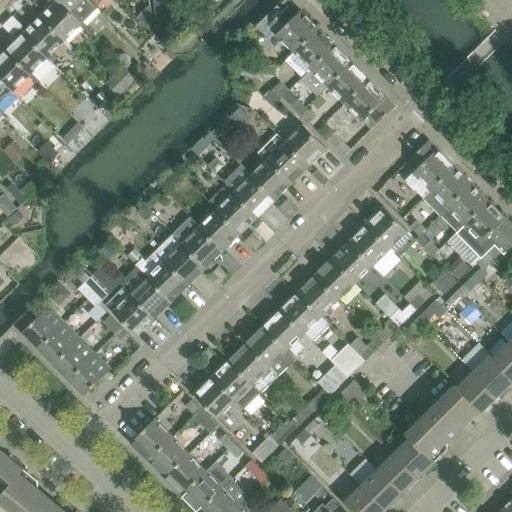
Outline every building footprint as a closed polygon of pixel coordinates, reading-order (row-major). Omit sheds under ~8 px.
[(64,41),(82,23),(71,11),(70,12),(58,0),(57,0),(58,0),(41,17),(64,41)] [(57,0),(58,0),(57,0),(58,0),(70,12),(71,11),(82,23),(83,24),(94,13),(100,7),(92,0),(57,0)] [(149,0),(141,0),(131,11),(149,30),(153,26),(151,5),(150,5),(150,0),(149,0)] [(160,0),(156,0),(154,2),(156,23),(160,27),(174,14),(160,0)] [(278,5),(256,27),(266,37),(272,30),(294,52),(318,29),(300,11),(295,16),(286,7),(283,11),(278,5)] [(8,21),(18,31),(22,26),(13,16),(8,21)] [(41,17),(24,34),(47,58),(64,41),(41,17)] [(12,36),(18,31),(8,21),(3,26),(12,36)] [(302,78),(311,69),(335,46),(318,29),(294,52),(285,61),(302,78)] [(30,74),(47,58),(24,34),(7,50),(30,74)] [(311,69),(328,86),(352,63),(335,46),(311,69)] [(7,50),(0,56),(0,77),(13,91),(30,74),(7,50)] [(328,86),(345,103),(368,80),(352,63),(328,86)] [(134,66),(129,71),(138,80),(145,72),(140,67),(134,66)] [(0,104),(13,91),(0,77),(0,104)] [(395,106),(368,80),(345,103),(362,121),(368,116),(376,124),(395,106)] [(264,82),(257,89),(264,97),(271,89),(264,82)] [(270,91),(279,100),(283,97),(289,91),(280,82),(270,91)] [(279,101),(270,91),(264,97),(273,107),(279,101)] [(289,91),(283,97),(291,106),(297,99),(289,91)] [(297,99),(291,106),(300,114),(306,108),(297,99)] [(300,114),(309,123),(315,117),(306,108),(300,114)] [(326,141),(334,133),(325,124),(317,132),(326,141)] [(303,125),(285,142),(309,166),(327,149),(303,125)] [(309,166),(285,142),(278,135),(260,153),(267,160),(268,159),(292,183),(309,166)] [(418,167),(405,180),(423,198),(431,190),(454,167),(428,140),(410,158),(418,167)] [(60,153),(48,141),(38,151),(50,163),(60,153)] [(26,152),(17,144),(7,153),(16,162),(26,152)] [(268,159),(267,160),(251,176),(275,200),(292,183),(268,159)] [(431,190),(423,198),(440,215),(447,207),(471,184),(454,167),(431,190)] [(311,175),(321,185),(327,179),(317,169),(311,175)] [(229,190),(233,194),(234,193),(257,217),(275,200),(251,176),(236,191),(232,187),(229,190)] [(12,184),(7,189),(22,204),(27,199),(12,184)] [(447,207),(440,215),(457,232),(464,225),(488,201),(471,184),(447,207)] [(233,194),(217,210),(240,234),(257,217),(234,193),(233,194)] [(0,206),(9,216),(17,208),(17,207),(4,194),(0,197),(0,206)] [(287,199),(282,204),(292,214),(297,209),(287,199)] [(464,225),(457,232),(482,258),(486,254),(495,246),(501,252),(504,255),(511,246),(511,224),(488,201),(464,225)] [(287,219),(292,214),(282,204),(277,209),(287,219)] [(384,207),(366,225),(390,249),(399,258),(417,240),(415,239),(384,207)] [(18,209),(9,218),(15,225),(25,217),(18,209)] [(201,225),(199,227),(223,251),(240,234),(217,210),(201,225)] [(206,268),(223,251),(199,227),(189,217),(172,234),(206,268)] [(416,220),(410,226),(419,236),(422,233),(425,229),(416,220)] [(366,225),(349,242),(373,266),(390,249),(366,225)] [(253,233),(248,238),(258,247),(263,243),(253,233)] [(206,268),(172,234),(155,251),(189,285),(206,268)] [(258,247),(248,238),(243,242),(253,252),(258,247)] [(430,241),(427,244),(423,247),(432,256),(439,250),(430,241)] [(349,242),(332,258),(355,282),(373,266),(349,242)] [(495,246),(486,254),(492,261),(501,252),(495,246)] [(126,255),(135,264),(143,256),(134,248),(126,255)] [(148,277),(172,301),(189,285),(155,251),(145,261),(142,257),(135,264),(138,267),(148,277)] [(482,258),(477,263),(481,267),(483,269),(492,261),(486,254),(482,258)] [(459,280),(471,268),(460,256),(447,268),(459,280)] [(338,299),(355,282),(332,258),(315,275),(338,299)] [(219,266),(214,271),(223,281),(228,276),(219,266)] [(83,283),(90,277),(80,267),(74,273),(83,283)] [(172,301),(148,277),(138,267),(126,280),(123,277),(118,282),(123,287),(155,318),(172,301)] [(481,267),(470,278),(477,284),(487,274),(483,269),(481,267)] [(446,270),(433,283),(438,289),(445,295),(458,282),(447,272),(446,270)] [(218,286),(223,281),(214,271),(209,276),(218,286)] [(315,275),(298,292),(321,316),(338,299),(315,275)] [(467,281),(460,289),(466,295),(473,288),(467,281)] [(78,289),(87,298),(93,292),(84,283),(78,289)] [(113,312),(137,336),(155,318),(123,287),(105,304),(113,312)] [(460,289),(449,299),(455,306),(466,295),(460,289)] [(96,307),(99,304),(102,301),(93,292),(87,298),(96,307)] [(298,292),(280,309),(304,333),(313,342),(330,325),(321,316),(298,292)] [(410,304),(416,310),(425,301),(419,295),(410,304)] [(437,299),(419,316),(425,322),(434,314),(439,319),(448,310),(437,299)] [(184,300),(179,305),(189,315),(194,310),(184,300)] [(398,310),(390,318),(399,327),(416,310),(410,304),(401,313),(398,310)] [(14,324),(38,348),(65,322),(49,306),(40,314),(32,305),(14,324)] [(189,315),(179,305),(174,310),(184,320),(189,315)] [(280,309),(263,326),(287,350),(304,333),(280,309)] [(119,324),(110,315),(103,322),(112,331),(119,324)] [(416,331),(425,322),(419,316),(410,325),(416,331)] [(65,322),(38,348),(53,364),(80,338),(65,322)] [(119,324),(112,331),(121,340),(128,334),(119,324)] [(297,360),(287,350),(263,326),(246,343),(279,376),(288,367),(289,368),(297,360)] [(376,337),(382,344),(391,335),(385,328),(376,337)] [(373,353),(382,344),(376,337),(367,346),(373,353)] [(53,364),(68,379),(95,353),(80,338),(53,364)] [(511,375),(511,341),(494,357),(511,375)] [(229,360),(253,384),(262,393),(279,376),(246,343),(229,360)] [(493,358),(490,355),(479,343),(463,359),(474,370),(499,396),(511,382),(511,375),(494,357),(493,358)] [(340,352),(331,361),(335,365),(348,378),(350,376),(365,361),(350,346),(348,344),(340,352)] [(95,353),(68,379),(84,395),(107,373),(111,369),(95,353)] [(212,377),(235,401),(244,410),(262,393),(253,384),(229,360),(212,377)] [(335,365),(318,382),(324,388),(331,395),(339,387),(348,378),(335,365)] [(457,387),(482,412),(499,396),(474,370),(457,387)] [(218,419),(235,401),(212,377),(194,395),(218,419)] [(481,413),(482,412),(457,387),(455,385),(431,408),(405,434),(409,438),(434,463),(447,449),(447,441),(456,433),(466,423),(479,411),(481,413)] [(352,394),(346,388),(337,397),(344,403),(352,394)] [(307,405),(313,412),(322,403),(316,396),(307,405)] [(344,403),(337,397),(328,406),(335,412),(344,403)] [(192,399),(186,406),(195,415),(201,409),(192,399)] [(313,412),(307,405),(298,414),(304,421),(313,412)] [(195,415),(193,416),(210,433),(218,426),(201,409),(195,415)] [(155,419),(133,440),(132,441),(131,442),(148,460),(172,437),(155,419)] [(279,445),(288,436),(296,428),(287,419),(269,435),(273,439),(279,445)] [(305,429),(311,435),(320,427),(314,420),(305,429)] [(311,435),(305,429),(296,438),(302,444),(311,435)] [(219,440),(228,449),(235,443),(226,434),(219,440)] [(148,460),(165,477),(189,454),(172,437),(148,460)] [(434,463),(409,438),(393,454),(417,479),(434,463)] [(270,454),(279,445),(273,439),(264,448),(270,454)] [(244,452),(235,443),(228,449),(237,458),(244,452)] [(285,449),(278,455),(287,464),(294,458),(285,449)] [(23,469),(6,454),(0,460),(0,494),(1,495),(1,496),(23,469)] [(206,471),(189,454),(165,477),(182,494),(206,471)] [(401,495),(417,479),(393,454),(377,470),(401,495)] [(268,477),(262,471),(259,467),(253,474),(262,483),(268,477)] [(66,511),(46,494),(38,488),(38,481),(23,469),(1,496),(1,495),(0,495),(0,502),(11,511),(66,511)] [(401,495),(377,470),(361,485),(385,511),(401,495)] [(199,511),(211,500),(223,488),(206,471),(182,494),(199,511)] [(199,511),(232,511),(240,505),(249,496),(232,479),(223,488),(211,500),(199,511)] [(383,511),(385,511),(361,485),(344,502),(353,511),(383,511)] [(346,511),(333,498),(325,507),(322,504),(313,511),(346,511)] [(289,511),(292,509),(281,499),(267,511),(289,511)] [(511,511),(511,500),(502,510),(504,511),(511,511)]
